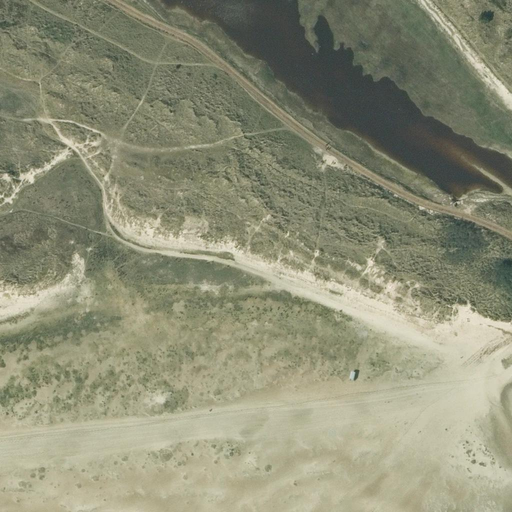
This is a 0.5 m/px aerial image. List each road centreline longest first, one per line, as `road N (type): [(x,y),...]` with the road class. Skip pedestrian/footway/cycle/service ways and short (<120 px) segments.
road 1 (track): [(511,372),(356,408),(0,441)]
road 2 (track): [(511,238),(392,191),(191,40),(105,0)]
